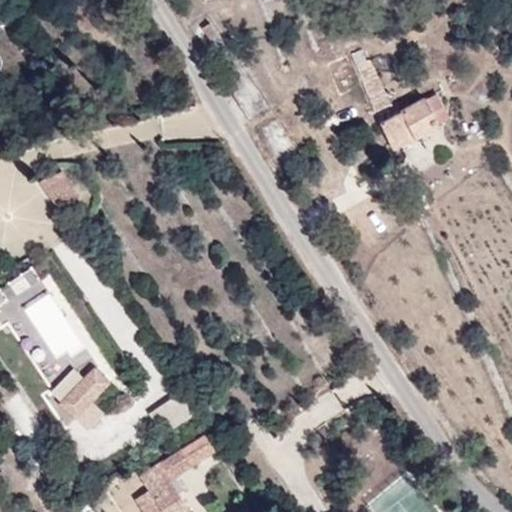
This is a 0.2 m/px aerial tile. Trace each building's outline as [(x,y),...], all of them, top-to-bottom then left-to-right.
[(377,52),(363,57),(377,93),(391,88),(377,52)] [(429,107),(437,127),(460,115),(450,96),(429,107)] [(384,126),(395,150),(437,127),(429,107),(428,104),(384,126)] [(53,210),(77,198),(63,169),(39,182),(53,210)] [(20,304),(44,287),(30,268),(6,284),(20,304)] [(97,369),(95,370),(55,403),(71,423),(113,388),(97,369)] [(163,435),(192,417),(178,394),(148,413),(163,435)] [(433,511),(401,474),(365,506),(369,511),(433,511)] [(179,511),(180,511),(164,485),(145,497),(153,511),(179,511)]
